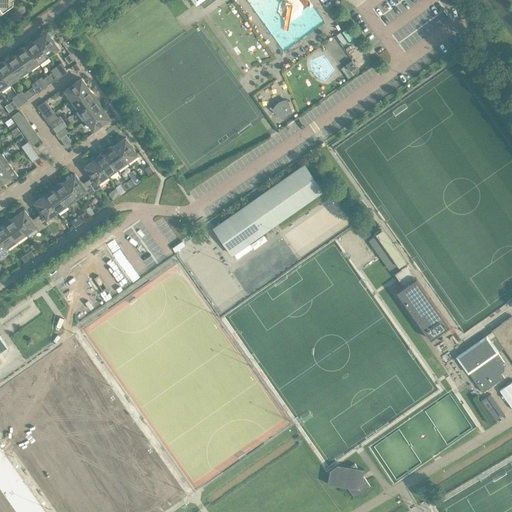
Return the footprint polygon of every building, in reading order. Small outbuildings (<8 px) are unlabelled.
[(0,0),(0,10),(0,11),(13,2),(11,0),(0,0)] [(36,38),(48,55),(58,47),(53,41),(53,39),(51,38),(46,31),(44,33),(40,34),(40,35),(36,38)] [(27,45),(38,61),(48,55),(36,38),(33,41),(32,40),(29,44),(27,45)] [(38,61),(27,45),(24,47),(20,48),(21,49),(17,52),(28,68),(38,61)] [(7,59),(19,75),(28,68),(17,52),(13,55),(12,54),(9,57),(7,59)] [(19,75),(7,59),(5,61),(0,62),(1,63),(0,64),(0,69),(9,82),(19,75)] [(356,65),(354,62),(352,60),(346,64),(350,70),(356,65)] [(80,68),(76,62),(71,66),(75,71),(80,68)] [(0,88),(9,82),(0,69),(0,88)] [(53,72),(48,75),(52,81),(57,77),(53,72)] [(52,81),(48,75),(43,78),(47,84),(52,81)] [(72,99),(88,88),(81,78),(65,89),(72,99)] [(33,85),(28,89),(32,94),(37,91),(33,85)] [(93,94),(94,93),(90,90),(88,88),(72,99),(79,109),(95,97),(93,94)] [(32,94),(28,89),(23,92),(27,98),(32,94)] [(86,119),(102,107),(101,105),(99,101),(98,101),(95,97),(79,109),(86,119)] [(8,103),(13,109),(17,105),(13,99),(8,103)] [(37,106),(43,113),(51,107),(45,100),(37,106)] [(273,111),(283,119),(292,112),(288,100),(285,100),(283,101),(280,102),(278,104),(276,106),(274,108),(273,110),(273,111)] [(102,107),(86,119),(93,129),(110,117),(102,107)] [(59,124),(59,123),(63,120),(60,115),(50,123),(53,128),(59,124)] [(59,124),(53,128),(56,133),(62,128),(59,124)] [(17,126),(11,130),(15,135),(20,131),(17,126)] [(66,133),(60,137),(67,147),(73,143),(66,133)] [(125,137),(115,144),(127,160),(137,153),(125,137)] [(22,145),(25,150),(31,146),(27,141),(22,145)] [(117,167),(127,161),(127,160),(115,144),(113,146),(108,147),(109,148),(105,151),(117,167)] [(33,161),(33,160),(38,157),(31,146),(25,150),(33,161)] [(96,158),(107,174),(117,167),(105,151),(101,154),(101,153),(98,157),(96,158)] [(0,167),(9,162),(1,152),(0,152),(0,167)] [(88,180),(95,190),(101,186),(98,181),(107,174),(96,158),(86,165),(93,176),(88,180)] [(0,182),(11,175),(13,178),(18,175),(9,162),(0,167),(0,182)] [(232,255),(323,190),(324,190),(316,180),(304,162),(261,192),(212,227),(232,255)] [(144,168),(148,174),(153,170),(149,165),(144,168)] [(134,181),(135,183),(141,179),(134,171),(129,174),(131,178),(134,181)] [(95,190),(88,180),(82,183),(75,173),(65,180),(76,196),(86,190),(89,195),(95,190)] [(127,181),(131,187),(135,183),(134,181),(131,178),(127,181)] [(55,187),(66,203),(76,196),(65,180),(62,182),(58,183),(59,184),(55,187)] [(131,187),(127,181),(122,184),(126,190),(131,187)] [(121,194),(126,190),(122,184),(121,183),(116,186),(116,187),(121,194)] [(51,190),(50,189),(47,192),(45,194),(57,210),(66,203),(55,187),(51,190)] [(116,187),(108,193),(113,199),(121,194),(116,187)] [(37,216),(45,226),(51,222),(47,217),(57,210),(45,194),(35,201),(42,212),(37,216)] [(85,208),(90,215),(94,212),(90,206),(85,208)] [(14,216),(26,232),(35,226),(39,231),(45,226),(37,216),(32,219),(24,209),(14,216)] [(81,214),(76,217),(80,223),(85,219),(81,214)] [(4,223),(16,239),(26,232),(14,216),(12,218),(7,219),(8,220),(4,223)] [(80,223),(76,217),(71,220),(75,226),(80,223)] [(4,223),(0,226),(0,225),(0,237),(6,246),(16,239),(4,223)] [(399,265),(406,260),(383,227),(375,232),(376,234),(368,240),(389,269),(398,263),(399,265)] [(0,257),(10,251),(6,246),(0,237),(0,257)] [(30,249),(26,253),(30,258),(34,255),(30,249)] [(30,258),(26,253),(21,256),(25,262),(30,258)] [(430,338),(434,336),(450,325),(416,277),(400,288),(396,290),(430,338)] [(511,315),(492,330),(495,335),(503,346),(511,358),(511,315)] [(497,351),(503,346),(495,335),(489,340),(486,337),(458,356),(483,392),(504,376),(501,372),(503,371),(504,369),(504,366),(504,364),(503,362),(504,361),(497,351)] [(358,467),(355,463),(351,466),(344,465),(343,472),(339,475),(341,479),(340,485),(347,487),(354,497),(359,493),(364,494),(365,489),(370,485),(363,475),(364,469),(358,467)] [(343,472),(344,465),(336,464),(329,470),(327,482),(340,485),(341,479),(339,475),(343,472)]
